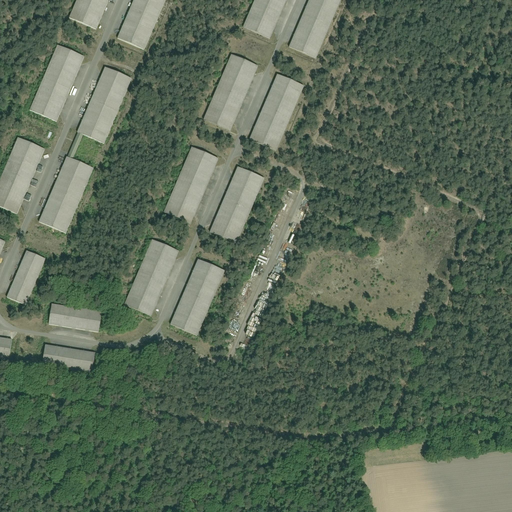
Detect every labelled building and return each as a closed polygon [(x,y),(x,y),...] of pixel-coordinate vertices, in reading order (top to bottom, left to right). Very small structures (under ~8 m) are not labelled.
[(77,0),(68,22),(94,33),(108,0),(77,0)] [(131,0),(115,40),(143,52),(164,0),(131,0)] [(255,0),(242,30),(268,41),(285,0),(255,0)] [(308,0),(287,50),(315,62),(341,0),(308,0)] [(30,110),(56,122),(84,58),(58,46),(30,110)] [(202,121),(228,133),(257,67),(231,56),(202,121)] [(75,135),(104,147),(132,80),(103,68),(75,135)] [(249,141),(277,152),(304,89),(276,77),(249,141)] [(0,211),(17,219),(45,153),(17,141),(0,181),(0,211)] [(161,216),(189,228),(218,161),(189,149),(161,216)] [(38,226),(67,238),(95,171),(66,159),(38,226)] [(208,233),(238,245),(263,181),(234,169),(208,233)] [(123,305),(150,317),(178,254),(151,242),(123,305)] [(6,300),(26,309),(46,262),(26,253),(6,300)] [(169,325),(198,338),(226,274),(197,261),(169,325)] [(49,306),(46,325),(97,332),(99,313),(49,306)] [(11,341),(0,339),(0,359),(8,361),(11,341)] [(95,354),(44,348),(41,367),(93,374),(95,354)]
